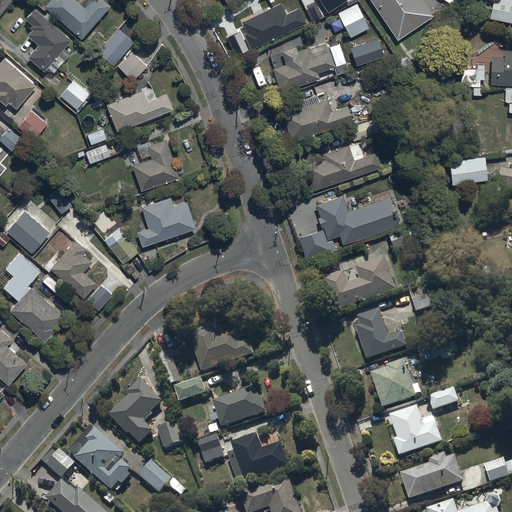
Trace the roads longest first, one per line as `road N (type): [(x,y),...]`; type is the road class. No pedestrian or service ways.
road 1 (residential): [(0,470),(154,298),(207,266),(268,244)]
road 2 (residential): [(268,244),(361,511)]
road 3 (residential): [(159,0),(222,111),(268,244)]
